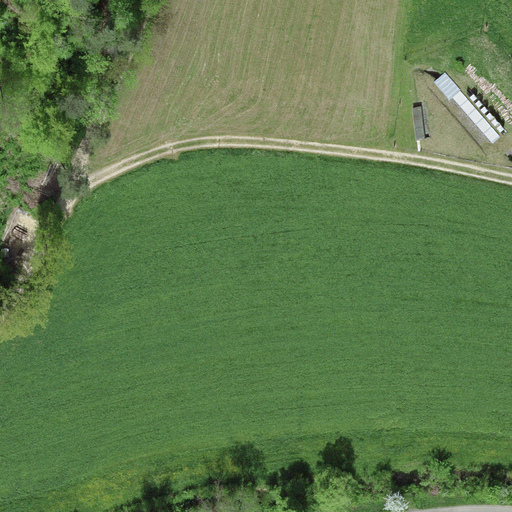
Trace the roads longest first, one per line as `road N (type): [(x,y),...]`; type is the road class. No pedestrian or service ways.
road 1 (track): [(151,0),(77,188),(130,162),(236,142),(368,153),(511,178)]
road 2 (track): [(0,311),(77,188)]
road 3 (track): [(88,0),(0,110)]
